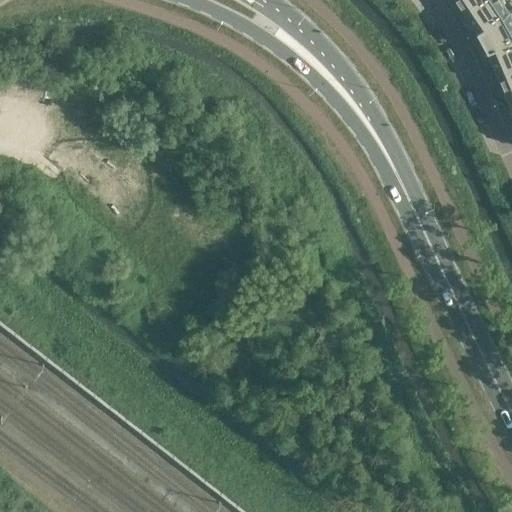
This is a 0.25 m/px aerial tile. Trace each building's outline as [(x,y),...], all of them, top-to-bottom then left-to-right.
[(455,0),(464,13),(482,0),(455,0)] [(511,0),(482,0),(464,13),(476,30),(509,13),(511,17),(511,0)] [(509,13),(476,30),(485,48),(486,50),(511,38),(511,17),(509,13)] [(511,38),(486,50),(486,51),(494,68),(511,59),(511,38)] [(511,59),(494,68),(502,87),(511,83),(511,59)] [(511,83),(502,87),(511,107),(511,106),(511,83)]
